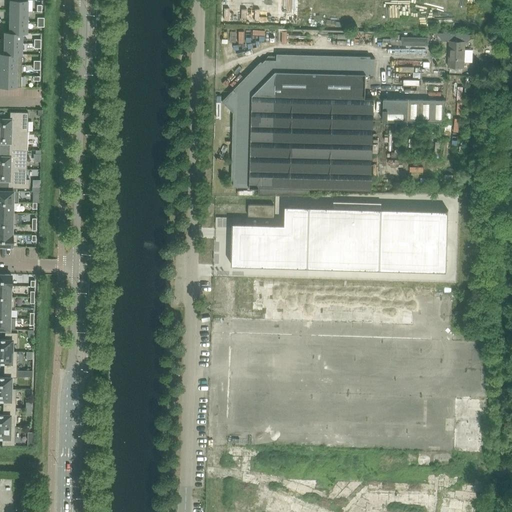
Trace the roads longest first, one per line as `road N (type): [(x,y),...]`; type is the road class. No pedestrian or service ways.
road 1 (unclassified): [(184,511),(199,0)]
road 2 (secondary): [(92,266),(99,0)]
road 3 (secondary): [(81,0),(74,266)]
road 4 (secondary): [(74,266),(65,511)]
road 5 (secondary): [(85,511),(92,266)]
